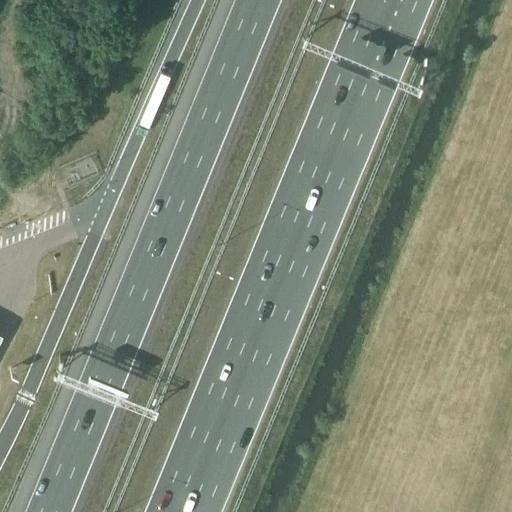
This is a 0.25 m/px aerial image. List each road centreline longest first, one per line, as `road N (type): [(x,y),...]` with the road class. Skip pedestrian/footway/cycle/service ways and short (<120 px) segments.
road 1 (motorway): [(261,0),(52,511)]
road 2 (motorway): [(195,444),(378,0)]
road 3 (motorway): [(193,0),(106,212)]
